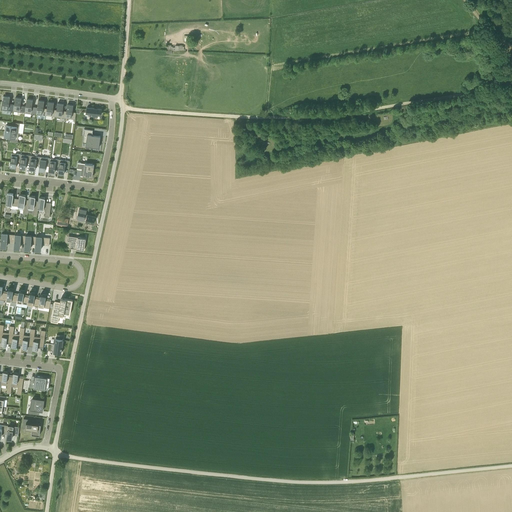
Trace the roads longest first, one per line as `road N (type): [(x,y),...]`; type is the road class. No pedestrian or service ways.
road 1 (unclassified): [(54,454),(298,482),(511,465)]
road 2 (track): [(121,108),(333,116),(511,78)]
road 3 (residential): [(121,108),(55,449)]
road 4 (residential): [(111,98),(99,186),(0,176)]
road 5 (residential): [(0,276),(70,289),(81,273),(66,261),(0,255)]
road 6 (residential): [(0,359),(60,370),(45,447)]
